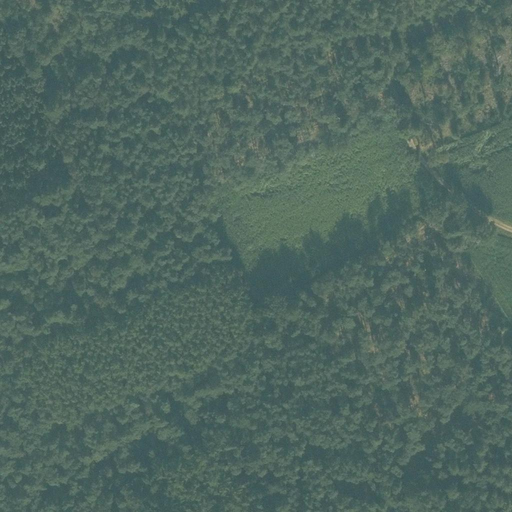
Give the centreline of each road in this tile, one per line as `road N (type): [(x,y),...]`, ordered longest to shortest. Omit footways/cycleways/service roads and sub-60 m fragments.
road 1 (track): [(255,511),(214,439),(199,437),(126,477),(113,477),(70,419),(0,454)]
road 2 (track): [(117,287),(43,84),(1,16)]
road 3 (track): [(511,229),(455,199),(421,161),(406,136),(368,0)]
